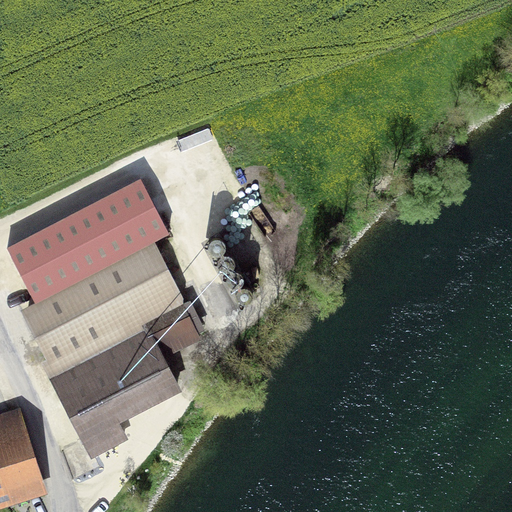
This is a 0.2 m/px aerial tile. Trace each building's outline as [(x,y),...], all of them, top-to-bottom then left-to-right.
[(137,181),(3,248),(30,300),(17,307),(93,457),(126,441),(116,420),(182,387),(150,324),(183,307),(151,242),(164,236),(137,181)] [(209,242),(211,244),(213,246),(215,246),(218,246),(221,245),(223,243),(224,241),(225,238),(224,235),(223,233),(221,231),(218,230),(215,229),(213,230),(210,232),(208,234),(208,237),(208,240),(209,242)] [(218,258),(220,260),(222,262),(225,262),(227,262),(230,261),(232,259),(233,257),(234,254),(233,251),(232,249),(230,247),(228,246),(225,245),(222,246),(219,248),(218,250),(217,253),(217,256),(218,258)] [(227,274),(229,276),(231,278),(234,278),(236,278),(239,277),(241,275),(242,273),(243,270),(242,267),(241,265),(239,263),(237,262),(234,261),(231,262),(228,264),(227,266),(226,269),(226,272),(227,274)] [(237,291),(238,293),(241,295),(243,295),(246,295),(249,294),(251,292),(252,290),(253,287),(252,285),(251,282),(249,280),(246,279),(243,278),(241,279),(238,281),(236,283),(236,286),(236,289),(237,291)] [(0,487),(42,473),(25,419),(0,426),(0,487)]
